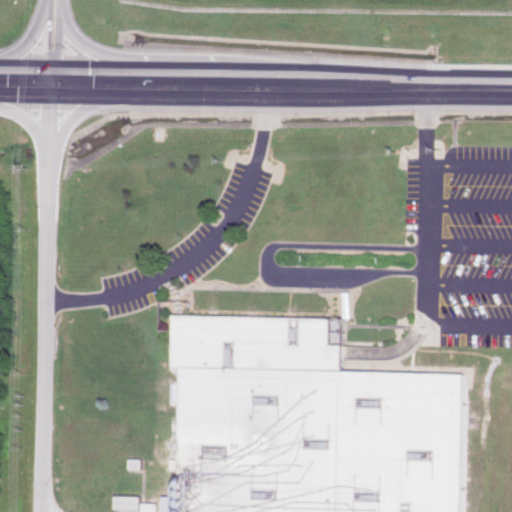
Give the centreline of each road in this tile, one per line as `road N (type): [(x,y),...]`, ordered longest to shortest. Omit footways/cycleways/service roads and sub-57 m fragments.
road 1 (tertiary): [(51,85),(511,94)]
road 2 (residential): [(51,85),(43,511)]
